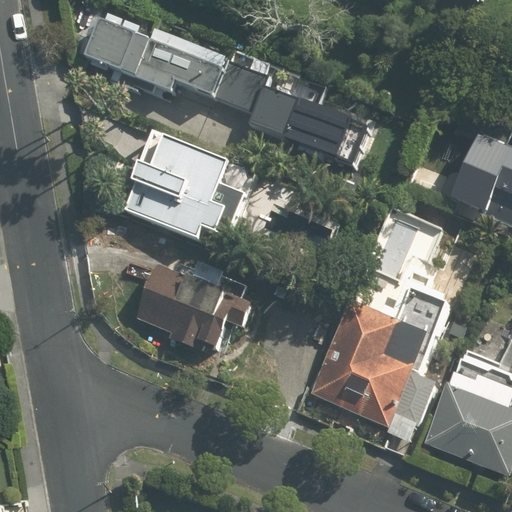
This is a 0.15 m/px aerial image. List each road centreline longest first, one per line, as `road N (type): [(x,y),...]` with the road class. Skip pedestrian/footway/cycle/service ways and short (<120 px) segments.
road 1 (residential): [(58,383),(380,511)]
road 2 (residential): [(58,383),(0,91)]
road 3 (residential): [(78,511),(58,383)]
